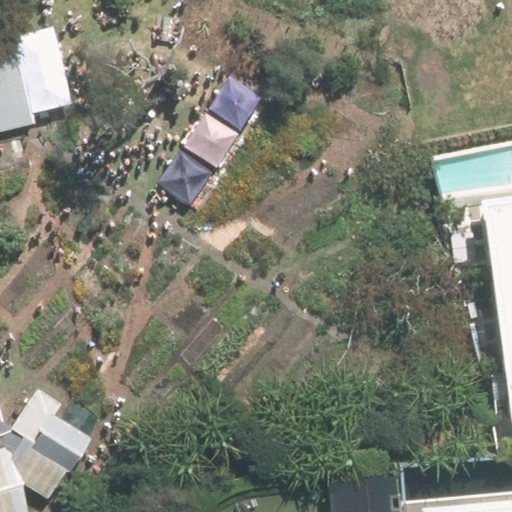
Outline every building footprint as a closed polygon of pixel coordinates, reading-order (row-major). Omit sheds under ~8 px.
[(0,128),(38,119),(19,41),(0,45),(0,128)] [(511,195),(488,199),(511,388),(511,195)] [(61,395),(41,383),(16,425),(36,436),(17,468),(54,489),(68,465),(74,468),(94,433),(53,410),(61,395)] [(0,511),(29,511),(0,407),(0,511)] [(511,511),(511,498),(430,504),(430,511),(511,511)]
